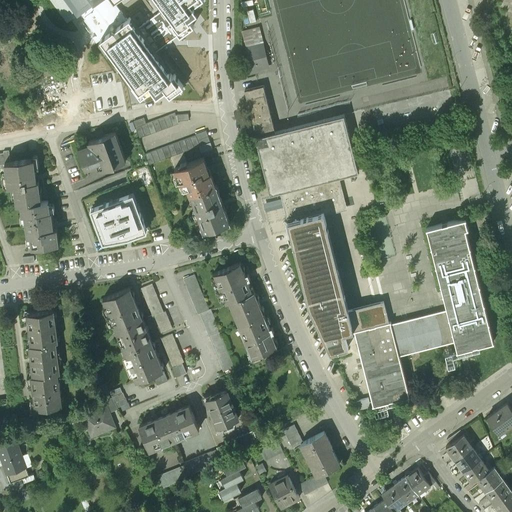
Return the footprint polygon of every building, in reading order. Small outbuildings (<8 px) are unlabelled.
[(69,0),(78,12),(79,11),(85,18),(84,19),(95,35),(92,36),(96,42),(101,38),(100,38),(127,19),(116,3),(120,0),(69,0)] [(158,0),(164,8),(137,28),(129,17),(127,19),(100,38),(101,38),(133,83),(132,85),(141,97),(152,89),(156,95),(165,89),(170,96),(183,86),(174,74),(172,75),(155,52),(179,34),(180,35),(194,25),(189,18),(197,12),(193,6),(200,0),(158,0)] [(260,46),(246,49),(251,71),(265,67),(260,46)] [(263,85),(245,89),(255,129),(257,136),(275,131),(263,85)] [(144,117),(134,121),(139,137),(179,123),(178,120),(189,119),(188,113),(176,114),(175,112),(146,123),(144,117)] [(257,136),(255,136),(270,193),(271,193),(280,191),(287,220),(324,211),(346,205),(339,176),(357,171),(358,171),(355,159),(344,114),(343,114),(275,131),(257,136)] [(115,131),(104,135),(101,129),(96,132),(98,137),(89,140),(90,143),(78,148),(85,167),(97,163),(99,167),(105,165),(106,167),(126,160),(115,131)] [(196,135),(145,153),(149,164),(171,156),(183,151),(199,145),(210,141),(206,130),(196,134),(196,135)] [(210,141),(199,145),(201,151),(212,147),(210,141)] [(183,151),(171,156),(175,167),(181,165),(180,163),(186,161),(183,151)] [(34,158),(5,162),(8,186),(15,185),(17,196),(16,196),(17,204),(21,203),(41,200),(39,180),(37,180),(34,158)] [(204,158),(188,164),(186,161),(180,163),(181,165),(175,167),(177,172),(173,173),(177,183),(180,182),(183,190),(188,188),(190,193),(216,184),(215,183),(211,172),(213,172),(211,166),(208,167),(204,158)] [(216,184),(190,193),(204,231),(230,222),(216,183),(215,183),(216,184)] [(133,192),(90,208),(103,242),(128,238),(147,230),(133,192)] [(41,200),(21,203),(22,214),(25,213),(28,235),(31,235),(32,246),(59,243),(57,227),(54,227),(52,210),(50,210),(49,199),(41,200)] [(287,220),(290,230),(326,221),(324,211),(287,220)] [(447,307),(391,321),(391,320),(389,320),(375,324),(370,325),(354,329),(373,403),(372,404),(373,405),(410,395),(410,394),(409,394),(399,354),(455,340),(457,348),(457,349),(473,345),(473,344),(475,344),(478,343),(478,344),(494,340),(494,339),(493,339),(465,227),(468,227),(468,226),(467,226),(465,218),(466,217),(466,216),(426,226),(426,227),(427,227),(443,291),(442,292),(443,293),(447,307)] [(326,221),(290,230),(308,304),(330,351),(348,346),(345,332),(354,329),(348,308),(326,221)] [(241,261),(213,272),(226,302),(229,301),(253,291),(253,290),(248,279),(250,278),(248,273),(246,273),(241,261)] [(209,309),(195,274),(183,278),(198,313),(200,312),(209,309)] [(152,283),(141,287),(153,315),(155,315),(164,311),(152,283)] [(130,286),(103,297),(115,328),(119,326),(142,316),(130,286)] [(253,291),(229,301),(238,324),(241,322),(264,313),(255,290),(253,290),(253,291)] [(348,308),(354,329),(370,325),(375,324),(389,320),(384,299),(348,308)] [(209,309),(200,312),(209,336),(220,331),(211,308),(209,309)] [(54,309),(29,313),(30,318),(27,318),(30,339),(33,339),(34,344),(56,341),(58,341),(54,309)] [(164,311),(155,315),(161,332),(173,327),(166,310),(164,311)] [(264,313),(241,322),(244,329),(241,330),(250,352),(253,351),(254,354),(277,345),(272,332),(274,331),(272,326),(270,327),(264,313)] [(142,316),(119,326),(128,349),(152,340),(151,339),(148,331),(146,325),(145,325),(142,317),(142,316)] [(220,331),(209,336),(224,371),(235,366),(220,331)] [(173,333),(162,337),(173,365),(184,361),(173,333)] [(152,340),(128,349),(124,350),(136,380),(164,369),(152,340)] [(34,344),(32,344),(33,352),(30,352),(32,367),(35,367),(36,375),(55,372),(60,371),(56,341),(34,344)] [(15,346),(3,348),(7,378),(19,377),(15,346)] [(36,375),(31,375),(35,408),(63,404),(59,378),(56,378),(55,372),(36,375)] [(19,377),(7,378),(8,391),(20,390),(19,377)] [(120,386),(110,390),(112,395),(113,395),(115,401),(115,400),(118,406),(118,405),(120,411),(130,407),(128,401),(126,396),(125,396),(123,391),(122,391),(120,386)] [(227,389),(206,397),(218,426),(239,417),(227,389)] [(21,391),(9,393),(10,399),(21,398),(21,391)] [(112,396),(103,400),(106,405),(109,412),(119,408),(118,406),(115,401),(112,396)] [(21,398),(10,399),(11,411),(23,410),(21,398)] [(10,399),(0,400),(0,412),(11,411),(10,399)] [(511,407),(508,402),(487,416),(499,433),(511,423),(511,407)] [(190,404),(165,414),(165,415),(174,438),(182,435),(181,432),(189,429),(190,431),(199,428),(190,404)] [(106,405),(84,414),(89,427),(93,426),(96,433),(115,425),(109,412),(106,405)] [(165,415),(140,425),(149,448),(159,444),(157,442),(166,438),(167,441),(174,438),(165,415)] [(294,423),(284,428),(293,446),(301,442),(303,441),(294,423)] [(460,429),(447,438),(450,443),(463,434),(460,429)] [(303,441),(301,442),(304,449),(305,449),(314,467),(316,466),(320,473),(323,471),(340,463),(331,446),(332,446),(324,430),(303,441)] [(450,443),(446,446),(455,458),(472,446),(463,434),(450,443)] [(0,443),(0,453),(7,473),(26,466),(26,465),(24,466),(20,455),(22,454),(16,438),(0,443)] [(277,439),(260,448),(265,459),(283,450),(277,439)] [(472,446),(455,458),(463,470),(481,457),(472,446)] [(191,457),(195,468),(221,457),(216,447),(191,457)] [(241,455),(223,464),(227,473),(221,476),(225,485),(219,488),(224,498),(241,489),(237,480),(244,477),(239,468),(246,465),(241,455)] [(481,457),(463,470),(472,482),(477,478),(489,469),(481,457)] [(185,464),(155,476),(162,488),(189,474),(185,464)] [(26,466),(7,473),(11,482),(19,479),(29,474),(26,466)] [(418,466),(406,475),(418,492),(431,484),(424,474),(418,466)] [(489,469),(477,478),(486,490),(503,478),(494,466),(489,469)] [(320,473),(299,483),(305,494),(328,482),(323,471),(320,473)] [(436,480),(429,471),(424,474),(431,484),(436,480)] [(418,492),(406,475),(394,483),(407,501),(418,492)] [(289,476),(279,481),(278,479),(270,483),(281,506),(299,497),(289,476)] [(503,478),(486,490),(494,502),(511,490),(503,478)] [(11,482),(8,483),(13,495),(23,490),(19,479),(11,482)] [(394,483),(382,492),(386,498),(396,511),(402,511),(403,511),(399,506),(407,501),(394,483)] [(257,486),(238,496),(243,505),(237,508),(238,511),(252,511),(253,511),(260,508),(255,500),(262,496),(257,486)] [(30,488),(24,490),(27,497),(33,495),(30,488)] [(511,490),(494,502),(501,511),(504,511),(511,506),(511,490)] [(25,498),(23,491),(17,493),(20,500),(25,498)] [(396,511),(386,498),(374,506),(378,511),(396,511)]
